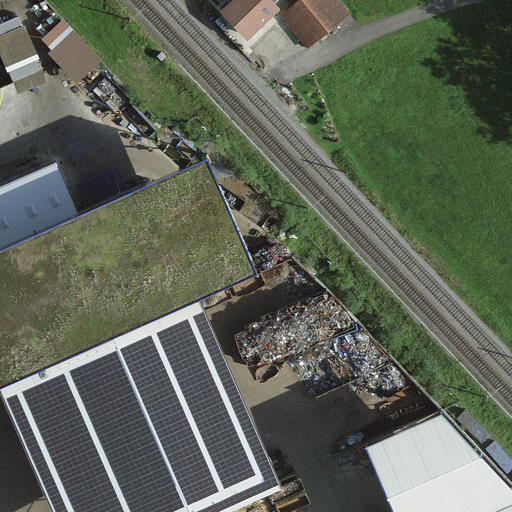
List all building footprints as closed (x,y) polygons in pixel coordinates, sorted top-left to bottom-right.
[(267,0),(236,0),(223,12),(248,39),(278,12),(267,0)] [(327,0),(304,0),(284,18),(311,49),(344,20),(327,0)] [(23,18),(0,26),(0,48),(14,84),(44,72),(23,18)] [(42,41),(79,85),(104,65),(66,21),(42,41)] [(214,156),(0,250),(0,365),(7,382),(264,269),(214,156)] [(364,447),(372,463),(415,443),(407,427),(364,447)] [(375,462),(393,511),(511,511),(511,502),(473,459),(477,468),(448,435),(375,462)]
